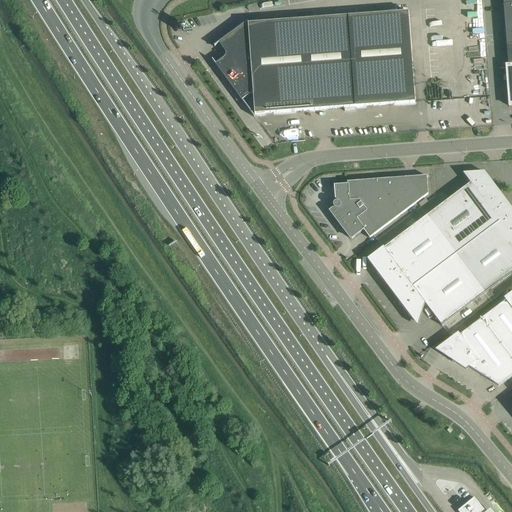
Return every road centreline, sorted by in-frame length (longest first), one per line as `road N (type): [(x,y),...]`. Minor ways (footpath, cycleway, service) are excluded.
road 1 (trunk): [(432,511),(84,0)]
road 2 (trunk): [(410,511),(64,0)]
road 3 (trunk): [(39,0),(382,511)]
road 4 (tertiary): [(511,477),(462,419),(404,379),(261,191)]
road 5 (unclassified): [(261,191),(322,155),(511,142)]
road 6 (tertiary): [(261,191),(152,38),(153,0)]
road 7 (unknown): [(502,142),(490,0)]
